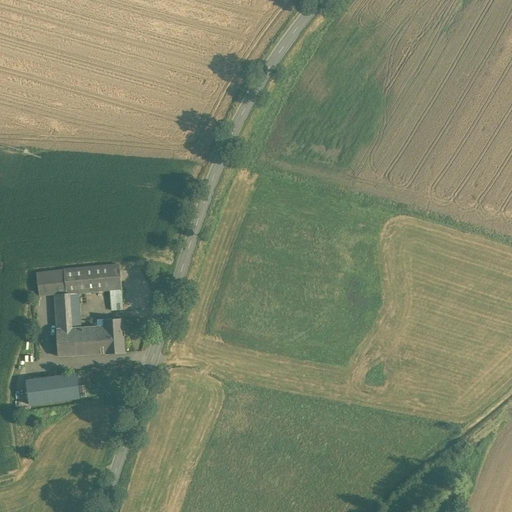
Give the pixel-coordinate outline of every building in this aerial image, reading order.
[(120,265),(65,269),(66,292),(80,292),(111,289),(122,288),(120,265)] [(65,269),(37,271),(39,294),(55,293),(66,292),(65,269)] [(122,288),(111,289),(112,311),(123,310),(122,288)] [(66,292),(55,293),(58,330),(71,329),(68,292),(66,292)] [(80,292),(68,292),(71,329),(82,328),(80,292)] [(124,319),(105,320),(105,327),(107,353),(107,354),(126,353),(124,319)] [(71,329),(58,330),(60,357),(107,353),(105,327),(82,328),(71,329)] [(78,374),(28,382),(32,405),(81,398),(78,374)]
